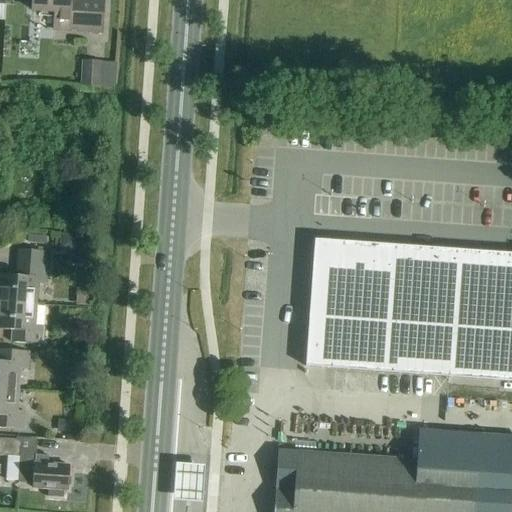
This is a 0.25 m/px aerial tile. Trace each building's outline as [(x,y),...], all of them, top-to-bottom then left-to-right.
[(102,0),(33,0),(33,11),(55,12),(54,30),(102,33),(105,0),(102,0)] [(81,62),(81,87),(101,87),(102,63),(81,62)] [(369,152),(369,131),(343,130),(343,151),(369,152)] [(77,238),(76,254),(87,254),(88,239),(77,238)] [(308,334),(305,369),(511,382),(511,255),(355,245),(315,242),(308,334)] [(19,251),(18,266),(17,277),(0,275),(0,303),(37,306),(38,285),(46,286),(49,253),(19,251)] [(37,306),(0,303),(0,330),(13,331),(12,343),(42,345),(43,327),(35,327),(37,306)] [(0,389),(19,391),(20,371),(28,371),(30,353),(0,351),(0,353),(0,389)] [(17,413),(19,391),(0,389),(0,429),(24,432),(25,413),(17,413)] [(63,422),(62,434),(74,435),(75,423),(63,422)] [(278,472),(274,511),(474,511),(480,436),(444,434),(419,432),(417,465),(295,456),(278,472)] [(22,441),(0,439),(0,457),(21,459),(21,456),(22,441)] [(33,490),(48,491),(47,499),(63,500),(63,492),(68,493),(68,489),(71,486),(71,480),(69,478),(70,468),(48,466),(49,458),(21,456),(21,459),(19,485),(34,486),(33,490)] [(204,467),(175,464),(173,502),(186,503),(202,505),(204,467)]
